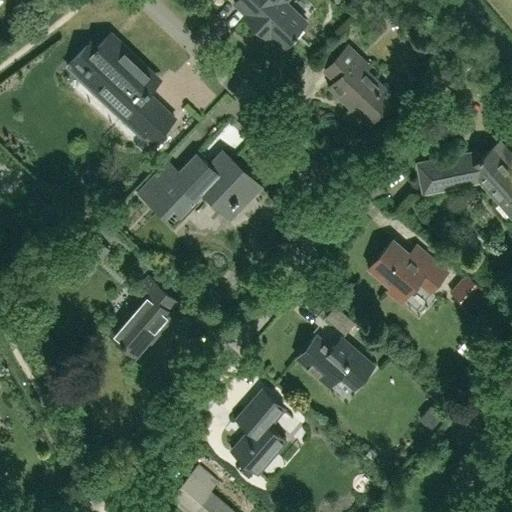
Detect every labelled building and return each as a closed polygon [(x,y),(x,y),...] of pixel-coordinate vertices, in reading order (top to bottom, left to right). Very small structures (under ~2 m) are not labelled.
[(305,21),(286,3),(288,0),(246,0),(252,5),(246,12),(283,47),(296,33),(295,32),(305,21)] [(168,121),(142,97),(167,71),(166,70),(152,83),(145,76),(150,71),(125,47),(120,52),(105,38),(118,25),(117,24),(92,51),(87,46),(99,33),(98,32),(63,69),(64,70),(73,61),(83,70),(78,75),(96,92),(105,83),(130,107),(118,121),(119,122),(123,117),(142,136),(140,138),(141,139),(137,143),(143,150),(150,142),(181,110),(180,109),(168,121)] [(395,95),(356,58),(359,54),(347,43),(324,68),(334,79),(328,85),(352,107),(353,105),(370,121),(395,95)] [(464,79),(450,88),(460,105),(474,96),(464,79)] [(273,198),(233,159),(250,142),(249,141),(232,158),(218,173),(196,153),(227,121),(226,120),(196,152),(179,170),(168,159),(138,191),(172,224),(203,192),(231,219),(232,217),(225,211),(232,203),(233,204),(239,199),(238,198),(240,195),(247,202),(260,187),(272,199),(273,198)] [(511,215),(511,214),(511,153),(499,139),(480,155),(478,153),(475,149),(466,151),(417,161),(423,191),(464,182),(463,177),(477,175),(511,215)] [(96,236),(77,259),(92,272),(111,249),(96,236)] [(430,292),(447,271),(422,249),(415,243),(414,244),(421,250),(414,257),(392,238),(368,267),(390,285),(387,289),(400,301),(417,281),(430,292)] [(468,306),(483,289),(466,274),(451,291),(468,306)] [(155,336),(174,314),(169,310),(177,301),(147,275),(146,276),(148,277),(141,285),(139,284),(138,285),(145,291),(109,333),(135,355),(153,334),(155,336)] [(354,321),(335,304),(325,316),(344,333),(354,321)] [(373,364),(342,337),(341,336),(339,337),(331,347),(316,334),(313,337),(296,356),(328,385),(338,373),(353,386),(373,364)] [(267,477),(258,469),(283,441),(286,443),(286,442),(268,426),(282,409),(291,416),(292,416),(262,389),(237,418),(250,429),(232,449),(266,478),(267,477)] [(237,511),(211,489),(218,481),(198,464),(171,495),(191,511),(237,511)]
